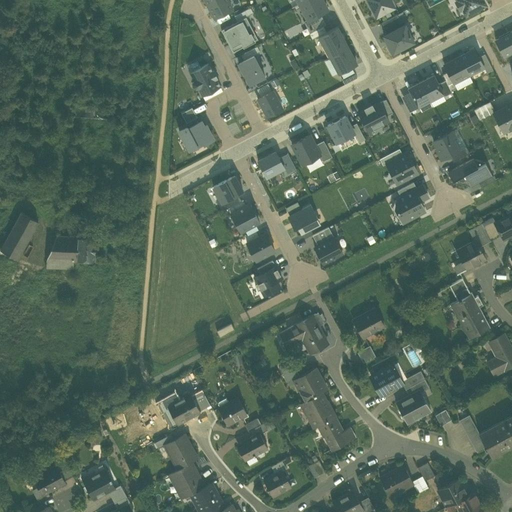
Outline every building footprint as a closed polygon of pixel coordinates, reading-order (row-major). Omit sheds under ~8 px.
[(205,0),(215,17),(232,8),(227,0),(205,0)] [(307,19),(320,12),(319,11),(327,7),(323,0),(305,0),(299,3),(307,19)] [(368,0),(376,15),(394,6),(390,0),(368,0)] [(462,7),(466,14),(485,3),(483,0),(456,0),(455,1),(459,8),(462,7)] [(234,15),(237,21),(246,16),(253,12),(250,7),(234,15)] [(304,20),(310,32),(323,25),(326,24),(320,12),(307,19),(304,20)] [(381,22),(387,33),(403,24),(397,14),(381,22)] [(237,21),(221,29),(233,51),(258,38),(246,16),(237,21)] [(300,22),(286,30),(290,38),(304,30),(300,22)] [(395,51),(414,41),(404,23),(403,24),(387,33),(383,35),(389,45),(391,43),(395,51)] [(313,38),(317,36),(326,31),(323,25),(310,32),(313,38)] [(317,36),(329,57),(349,46),(338,25),(326,31),(317,36)] [(511,28),(495,37),(505,55),(511,51),(511,28)] [(241,54),(243,59),(254,53),(259,50),(257,46),(241,54)] [(358,63),(349,46),(329,57),(329,58),(337,72),(338,73),(340,72),(351,66),(358,63)] [(474,48),(459,56),(469,73),(483,66),(478,56),(474,48)] [(243,59),(237,62),(249,84),(266,76),(254,53),(243,59)] [(484,53),(478,56),(483,66),(486,72),(492,69),(484,53)] [(459,56),(444,64),(448,71),(453,81),(469,73),(459,56)] [(298,65),(294,58),(289,61),(293,68),(298,65)] [(332,75),(337,72),(329,58),(325,60),(332,75)] [(186,65),(190,72),(201,66),(197,59),(186,65)] [(198,87),(202,94),(220,85),(216,77),(217,77),(213,70),(212,70),(208,62),(201,66),(190,72),(194,79),(193,82),(193,85),(195,87),(198,87)] [(340,72),(343,77),(354,72),(351,66),(340,72)] [(448,71),(442,74),(445,79),(451,90),(456,87),(453,81),(448,71)] [(357,77),(354,72),(343,77),(342,78),(345,84),(357,77)] [(473,81),(469,73),(453,81),(456,87),(457,89),(473,81)] [(433,74),(420,81),(430,100),(442,93),(443,93),(438,83),(433,74)] [(277,77),(269,81),(273,87),(280,83),(277,77)] [(445,79),(438,83),(443,93),(445,95),(452,92),(451,90),(445,79)] [(430,100),(420,81),(408,87),(410,91),(415,102),(418,106),(419,106),(430,100)] [(261,96),(271,90),(268,83),(257,89),(261,96)] [(220,85),(202,94),(205,100),(223,90),(220,85)] [(261,96),(257,97),(267,116),(282,108),(272,89),(271,90),(261,96)] [(407,106),(415,102),(410,91),(402,95),(407,106)] [(446,100),(442,93),(430,100),(432,105),(433,106),(446,100)] [(386,98),(379,102),(386,115),(393,112),(386,98)] [(432,105),(430,100),(419,106),(421,110),(432,105)] [(479,120),(493,113),(495,111),(490,101),(474,109),(479,120)] [(365,109),(359,112),(368,130),(388,120),(386,115),(379,102),(372,105),(372,104),(364,107),(365,109)] [(418,106),(415,102),(407,106),(410,111),(418,107),(418,106)] [(511,102),(495,111),(493,113),(503,131),(511,126),(511,102)] [(74,116),(113,118),(114,107),(75,104),(74,116)] [(192,107),(181,112),(186,122),(197,116),(192,107)] [(345,115),(327,124),(336,141),(337,141),(353,133),(354,132),(351,126),(345,115)] [(179,129),(183,137),(185,137),(191,147),(203,141),(204,143),(213,138),(208,128),(206,129),(203,125),(201,120),(187,127),(186,125),(179,129)] [(351,126),(354,132),(359,141),(365,138),(357,123),(351,126)] [(456,138),(460,136),(456,128),(452,131),(456,138)] [(437,152),(441,159),(450,155),(460,149),(454,139),(456,138),(452,131),(433,140),(439,151),(437,152)] [(357,141),(353,133),(337,141),(341,149),(357,141)] [(309,134),(290,144),(301,165),(320,155),(315,144),(309,134)] [(460,136),(456,138),(454,139),(460,149),(466,146),(460,136)] [(324,140),(315,144),(320,155),(323,160),(332,156),(324,140)] [(466,146),(460,149),(450,155),(453,161),(469,152),(466,146)] [(383,164),(386,162),(403,154),(399,148),(379,158),(383,164)] [(275,149),(256,159),(266,178),(285,168),(279,157),(275,149)] [(288,152),(279,157),(285,168),(287,173),(296,169),(288,152)] [(411,159),(410,159),(409,160),(405,153),(403,154),(386,162),(397,183),(417,172),(413,165),(414,164),(411,159)] [(473,158),(448,172),(453,181),(471,186),(478,182),(492,175),(485,162),(473,158)] [(336,170),(326,175),(330,182),(340,177),(336,170)] [(234,174),(213,186),(222,201),(238,193),(243,190),(234,174)] [(492,175),(478,182),(481,187),(495,180),(492,175)] [(397,190),(400,196),(416,187),(413,181),(397,190)] [(400,196),(399,196),(396,210),(403,222),(425,210),(420,200),(428,196),(422,184),(416,187),(400,196)] [(238,193),(222,201),(225,208),(227,207),(241,200),(238,193)] [(230,213),(231,212),(246,204),(243,199),(241,200),(227,207),(230,213)] [(286,207),(289,214),(301,208),(297,201),(286,207)] [(246,204),(231,212),(241,231),(245,229),(255,223),(259,221),(256,215),(255,215),(249,204),(250,203),(249,203),(246,204)] [(289,214),(288,215),(298,235),(320,223),(310,203),(301,208),(289,214)] [(0,249),(18,259),(38,221),(22,211),(0,249)] [(500,233),(503,239),(511,234),(511,213),(495,223),(500,233)] [(492,217),(481,223),(490,239),(500,233),(495,223),(492,217)] [(255,223),(245,229),(248,235),(256,231),(258,229),(255,223)] [(491,240),(490,239),(481,223),(469,230),(474,240),(475,240),(479,246),(491,240)] [(313,235),(318,245),(334,237),(328,226),(313,235)] [(247,242),(259,236),(256,231),(248,235),(240,239),(243,244),(247,242)] [(275,250),(266,234),(260,238),(259,236),(247,242),(256,260),(275,250)] [(46,268),(70,269),(71,261),(78,262),(78,258),(77,258),(78,236),(57,235),(47,260),(46,268)] [(78,258),(94,259),(95,236),(78,236),(77,258),(78,258)] [(214,237),(209,240),(212,247),(217,244),(214,237)] [(318,245),(315,247),(323,262),(342,252),(334,237),(318,245)] [(458,249),(468,268),(485,259),(481,251),(479,248),(480,248),(479,246),(475,240),(474,240),(458,249)] [(468,268),(458,249),(456,250),(462,262),(452,266),(457,274),(468,268)] [(257,268),(260,273),(276,265),(273,260),(257,268)] [(254,276),(258,282),(261,288),(264,295),(280,286),(277,279),(274,275),(279,272),(276,265),(260,273),(254,276)] [(33,284),(38,275),(27,270),(23,280),(33,284)] [(449,284),(454,293),(467,286),(462,277),(449,284)] [(468,335),(469,337),(484,329),(490,326),(484,314),(482,311),(480,307),(479,306),(481,305),(483,304),(479,296),(478,295),(474,297),(472,292),(470,293),(467,286),(454,293),(457,300),(454,302),(451,303),(459,318),(464,328),(468,335)] [(354,318),(364,335),(374,330),(375,331),(384,326),(374,307),(354,318)] [(313,315),(319,325),(324,322),(318,312),(313,315)] [(303,339),(310,352),(328,343),(319,325),(313,315),(282,331),(290,346),(303,339)] [(217,330),(221,336),(235,328),(232,322),(217,330)] [(489,341),(498,358),(488,363),(494,374),(511,364),(511,348),(504,333),(489,341)] [(357,352),(363,362),(376,356),(370,345),(357,352)] [(0,363),(0,368),(1,371),(15,365),(13,359),(0,363)] [(280,366),(283,373),(295,367),(291,360),(280,366)] [(371,375),(381,395),(402,383),(401,380),(392,364),(371,375)] [(296,384),(305,400),(322,391),(327,388),(315,366),(307,371),(307,372),(302,374),(301,372),(298,373),(298,374),(292,377),(296,384)] [(298,373),(295,367),(283,373),(287,380),(292,377),(298,374),(298,373)] [(402,383),(405,389),(425,378),(421,370),(401,380),(402,383)] [(291,387),(296,384),(292,377),(287,380),(291,387)] [(430,387),(425,378),(405,389),(409,395),(420,389),(422,391),(430,387)] [(396,402),(405,419),(413,415),(415,419),(431,410),(422,391),(420,389),(409,395),(396,402)] [(314,427),(317,426),(335,416),(322,391),(305,400),(304,401),(309,411),(306,413),(314,427)] [(169,405),(179,422),(200,411),(195,400),(191,393),(169,405)] [(195,400),(200,411),(211,405),(205,394),(195,400)] [(219,408),(227,424),(247,413),(238,397),(229,402),(226,397),(219,401),(218,403),(220,407),(219,408)] [(301,402),(306,413),(309,411),(304,401),(301,402)] [(177,423),(179,422),(169,405),(167,405),(177,423)] [(435,415),(441,425),(452,420),(446,409),(435,415)] [(143,412),(133,416),(138,430),(148,427),(143,412)] [(459,420),(476,451),(486,446),(480,435),(479,433),(469,414),(459,420)] [(343,430),(335,416),(317,426),(323,436),(326,435),(333,449),(355,437),(350,426),(343,430)] [(248,431),(251,429),(261,423),(258,417),(245,424),(248,431)] [(511,417),(505,421),(504,419),(498,422),(499,425),(480,435),(486,446),(491,456),(511,444),(511,417)] [(263,422),(261,423),(251,429),(254,435),(260,432),(260,433),(267,429),(263,422)] [(498,422),(479,433),(480,435),(499,425),(498,422)] [(238,444),(246,459),(257,453),(268,447),(260,433),(260,432),(254,435),(254,436),(247,440),(247,439),(238,444)] [(156,441),(159,447),(166,444),(165,443),(174,439),(171,433),(156,441)] [(166,444),(178,468),(192,461),(197,458),(184,433),(174,439),(165,443),(166,444)] [(260,458),(257,453),(246,459),(249,464),(260,458)] [(59,469),(64,480),(74,475),(65,459),(58,463),(60,468),(59,469)] [(271,466),(275,473),(282,470),(283,470),(286,468),(282,460),(271,466)] [(318,460),(313,463),(307,466),(308,466),(314,477),(319,474),(324,471),(325,471),(319,460),(318,460)] [(185,496),(191,493),(205,485),(202,479),(201,479),(192,461),(178,468),(172,471),(185,496)] [(38,486),(43,495),(66,483),(64,480),(59,469),(56,464),(33,476),(38,486)] [(419,469),(423,476),(425,480),(435,475),(434,474),(429,464),(419,469)] [(380,477),(390,495),(390,494),(401,488),(401,490),(413,483),(412,482),(404,465),(380,477)] [(83,480),(93,499),(101,495),(100,494),(108,490),(108,491),(115,487),(111,479),(106,469),(99,473),(99,472),(83,480)] [(264,480),(272,496),(291,486),(283,470),(282,470),(275,473),(264,480)] [(435,475),(438,482),(443,480),(439,473),(435,475)] [(427,484),(425,480),(423,476),(412,482),(413,483),(418,493),(428,487),(427,484)] [(446,506),(455,502),(468,495),(459,478),(438,489),(446,506)] [(196,500),(199,505),(218,494),(212,482),(205,485),(191,493),(195,500),(196,500)] [(108,491),(114,502),(127,496),(121,484),(115,487),(108,491)] [(43,495),(38,486),(33,488),(38,498),(43,495)] [(332,501),(338,511),(354,511),(359,511),(363,510),(364,509),(360,501),(353,489),(353,490),(333,501),(333,500),(332,501)] [(353,489),(333,500),(333,501),(353,490),(353,489)] [(474,491),(468,495),(455,502),(460,511),(483,511),(486,509),(481,505),(474,491)] [(214,511),(225,506),(218,494),(199,505),(202,509),(201,510),(201,511),(214,511)] [(130,502),(127,496),(114,502),(118,508),(125,505),(130,502)] [(363,510),(364,511),(366,511),(374,508),(368,496),(360,501),(364,509),(363,510)] [(32,508),(33,511),(36,511),(44,508),(42,503),(32,508)] [(236,511),(232,503),(225,506),(214,511),(236,511)]
